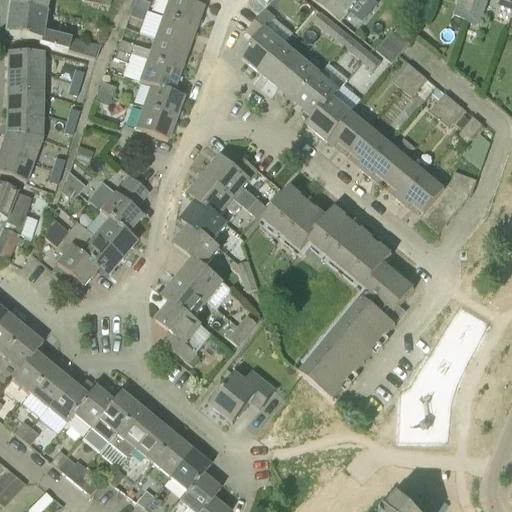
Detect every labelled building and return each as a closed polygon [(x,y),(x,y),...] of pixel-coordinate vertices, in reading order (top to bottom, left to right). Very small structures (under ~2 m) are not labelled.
[(48,9),(50,0),(10,0),(10,2),(48,9)] [(91,9),(108,12),(109,12),(111,0),(84,0),(84,3),(92,5),(91,9)] [(136,0),(133,9),(147,14),(151,4),(138,0),(136,0)] [(168,0),(161,20),(195,32),(202,10),(175,0),(168,0)] [(322,0),(319,5),(312,0),(311,0),(311,1),(342,25),(362,0),(322,0)] [(460,7),(470,15),(475,0),(460,0),(458,6),(460,7)] [(511,0),(475,0),(470,15),(480,23),(480,22),(482,24),(489,0),(502,0),(499,8),(511,12),(511,0)] [(38,46),(96,62),(100,47),(71,39),(71,40),(43,33),(46,13),(48,9),(10,2),(9,8),(4,37),(39,43),(38,46)] [(147,14),(133,9),(129,18),(144,23),(147,14)] [(242,61),(259,76),(285,45),(267,31),(275,21),(265,13),(246,35),(256,43),(242,61)] [(314,24),(324,33),(332,24),(322,15),(314,24)] [(154,41),(187,53),(195,32),(161,20),(154,41)] [(343,48),(351,39),(332,24),(324,33),(343,48)] [(394,35),(403,42),(408,37),(399,29),(394,35)] [(407,46),(403,42),(394,35),(393,34),(377,53),(392,66),(408,47),(407,46)] [(362,64),(370,54),(351,39),(343,48),(362,64)] [(149,53),(134,47),(130,57),(179,75),(187,53),(154,41),(149,53)] [(134,47),(120,42),(117,52),(130,57),(134,47)] [(259,76),(277,91),(303,60),(285,45),(259,76)] [(127,66),(130,57),(117,52),(114,61),(127,66)] [(370,54),(362,64),(373,73),(381,64),(370,54)] [(7,75),(44,76),(44,56),(7,55),(7,75)] [(171,96),(179,75),(130,57),(127,66),(123,79),(150,89),(150,88),(151,88),(171,96)] [(277,91),(296,106),(321,75),(303,60),(277,91)] [(393,84),(402,92),(418,73),(408,65),(393,84)] [(71,84),(80,87),(84,75),(75,72),(71,84)] [(418,73),(402,92),(403,93),(412,100),(427,81),(418,73)] [(6,96),(43,96),(44,76),(7,75),(6,96)] [(296,106),(313,121),(314,121),(332,99),(333,100),(334,98),(340,91),(321,75),(296,106)] [(80,87),(71,84),(67,96),(76,99),(80,87)] [(98,94),(112,99),(115,90),(101,85),(98,94)] [(150,88),(150,89),(142,110),(175,122),(183,100),(171,96),(151,88),(150,88)] [(439,104),(444,98),(435,91),(430,97),(439,104)] [(403,110),(412,100),(403,93),(394,103),(403,110)] [(112,99),(98,94),(94,103),(108,108),(112,99)] [(6,116),(43,117),(43,96),(6,96),(6,116)] [(430,115),(440,122),(455,104),(446,96),(444,98),(439,104),(430,115)] [(307,129),(326,144),(352,114),(334,98),(333,100),(332,99),(314,121),(313,121),(307,129)] [(455,104),(440,122),(449,130),(465,111),(455,104)] [(175,122),(142,110),(134,133),(167,144),(175,122)] [(67,123),(76,126),(79,114),(70,111),(67,123)] [(339,146),(350,156),(371,130),(352,114),(326,144),(335,151),(339,146)] [(5,136),(42,142),(43,117),(6,116),(5,136)] [(462,133),(471,122),(464,116),(455,127),(462,133)] [(467,146),(483,128),(473,120),(471,122),(462,133),(458,138),(467,146)] [(76,126),(67,123),(63,135),(72,138),(76,126)] [(357,170),(364,176),(390,145),(371,130),(350,156),(361,165),(357,170)] [(0,150),(0,155),(33,168),(42,142),(5,136),(0,150)] [(463,157),(481,172),(490,145),(480,137),(463,157)] [(376,177),(386,185),(407,159),(390,145),(364,176),(372,182),(376,177)] [(93,154),(79,148),(73,160),(87,167),(93,154)] [(0,177),(26,187),(33,168),(0,155),(0,177)] [(248,213),(257,202),(244,191),(258,174),(235,155),(227,165),(220,159),(205,178),(242,209),(248,213)] [(394,200),(401,206),(427,176),(407,159),(386,185),(398,195),(394,200)] [(52,172),(61,175),(65,163),(55,160),(52,172)] [(61,175),(52,172),(48,184),(57,187),(61,175)] [(65,184),(79,196),(85,189),(68,175),(65,184)] [(451,184),(472,196),(477,183),(454,175),(451,184)] [(437,201),(445,191),(427,176),(401,206),(409,213),(413,208),(424,217),(428,212),(437,201)] [(235,217),(242,209),(205,178),(189,198),(197,204),(197,203),(219,221),(228,228),(229,226),(222,220),(228,212),(235,217)] [(122,188),(140,203),(147,194),(129,179),(122,188)] [(73,204),(79,196),(65,184),(61,194),(73,204)] [(445,191),(464,207),(472,196),(451,184),(445,191)] [(15,246),(31,201),(0,188),(0,221),(5,223),(2,232),(0,236),(0,260),(7,264),(15,246)] [(100,214),(127,236),(141,219),(133,212),(140,203),(122,188),(115,197),(104,188),(90,206),(100,214)] [(393,326),(399,318),(395,315),(414,291),(384,267),(392,257),(380,247),(379,248),(372,242),(373,241),(362,232),(361,233),(346,221),(347,220),(335,210),(327,219),(317,211),(316,212),(301,200),(302,199),(290,189),(263,222),(260,226),(263,229),(261,232),(274,243),(276,239),(303,261),(310,251),(361,293),(310,354),(307,352),(297,365),(299,367),(296,371),(294,370),(293,371),(319,391),(333,402),(343,391),(341,390),(354,375),(355,376),(373,354),(372,353),(384,338),(385,339),(395,327),(393,326)] [(437,201),(455,217),(464,207),(445,191),(437,201)] [(257,202),(248,213),(258,221),(267,210),(258,201),(257,202)] [(428,212),(447,227),(455,217),(437,201),(428,212)] [(219,238),(228,228),(219,221),(197,203),(197,204),(181,223),(189,229),(211,246),(212,246),(220,253),(222,250),(214,244),(219,238)] [(428,212),(424,217),(420,222),(439,237),(447,227),(428,212)] [(85,232),(121,262),(136,244),(127,236),(100,214),(85,232)] [(68,234),(52,220),(47,231),(62,243),(68,234)] [(106,280),(121,262),(85,232),(77,225),(68,234),(62,243),(96,273),(106,280)] [(189,229),(174,247),(193,262),(205,272),(205,271),(220,253),(212,246),(211,246),(189,229)] [(44,240),(56,250),(62,243),(47,231),(44,240)] [(82,290),(96,273),(62,243),(56,250),(64,257),(55,268),(82,290)] [(208,305),(224,287),(205,271),(205,272),(193,262),(178,280),(208,305)] [(242,281),(254,277),(250,263),(238,267),(242,281)] [(254,277),(242,281),(247,296),(259,292),(254,277)] [(195,320),(208,305),(178,280),(162,299),(170,306),(171,305),(192,322),(193,322),(193,323),(195,320)] [(210,337),(193,323),(193,322),(192,322),(171,305),(170,306),(156,323),(174,338),(165,348),(188,366),(196,356),(195,355),(210,337)] [(0,359),(23,332),(5,317),(0,323),(0,359)] [(238,329),(248,337),(258,325),(248,317),(238,329)] [(248,337),(238,329),(229,340),(239,348),(248,337)] [(18,373),(34,356),(42,347),(23,332),(0,359),(0,360),(1,359),(18,373)] [(11,382),(29,397),(52,370),(34,356),(18,373),(19,373),(11,382)] [(200,360),(196,356),(188,366),(192,370),(200,360)] [(46,412),(47,412),(70,385),(52,370),(29,397),(22,406),(39,420),(46,412)] [(246,381),(238,375),(211,409),(232,426),(250,405),(259,413),(277,391),(253,372),(246,381)] [(93,390),(85,383),(78,392),(70,385),(47,412),(64,426),(72,417),(93,390)] [(73,418),(89,431),(112,404),(94,389),(93,390),(72,417),(64,426),(65,427),(73,418)] [(91,431),(108,445),(137,409),(119,395),(112,404),(89,431),(91,432),(91,431)] [(108,445),(126,459),(155,424),(137,409),(108,445)] [(133,452),(150,465),(173,438),(155,424),(126,459),(126,460),(133,452)] [(14,437),(21,443),(30,431),(23,425),(14,437)] [(30,431),(21,443),(29,449),(38,438),(30,431)] [(150,465),(169,480),(191,453),(173,438),(150,465)] [(187,494),(202,478),(209,468),(191,453),(169,480),(186,495),(178,504),(179,504),(187,494)] [(49,466),(57,472),(66,461),(59,455),(49,466)] [(66,461),(57,472),(65,478),(74,467),(66,461)] [(114,490),(123,478),(115,472),(106,484),(114,490)] [(0,479),(0,507),(3,510),(25,487),(7,473),(0,479)] [(202,511),(212,501),(219,492),(202,478),(187,494),(179,504),(187,511),(202,511)] [(99,487),(91,481),(82,492),(89,499),(99,487)] [(137,496),(132,492),(128,497),(132,501),(137,496)] [(135,506),(143,511),(152,500),(144,494),(135,506)] [(152,500),(143,511),(155,511),(160,506),(152,500)] [(409,511),(397,500),(385,511),(409,511)] [(224,511),(212,501),(202,511),(224,511)]
